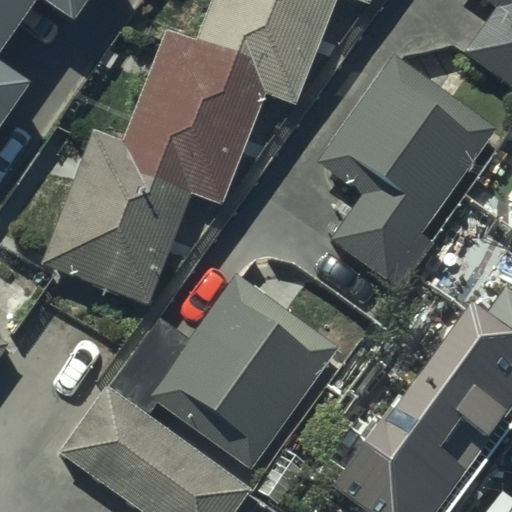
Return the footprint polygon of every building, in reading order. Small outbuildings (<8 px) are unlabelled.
[(0,0),(0,103),(25,68),(0,50),(0,21),(15,0),(60,0),(67,5),(70,0),(0,0)] [(93,125),(43,256),(146,295),(187,186),(220,199),(263,84),(295,97),(331,0),(211,0),(199,33),(165,21),(122,136),(93,125)] [(511,0),(489,0),(492,2),(461,45),(511,81),(511,0)] [(385,45),(310,154),(359,187),(326,235),(393,281),(428,230),(421,225),(494,120),(385,45)] [(156,312),(56,445),(150,511),(229,511),(250,483),(145,408),(152,398),(248,466),(336,341),(231,267),(185,333),(156,312)] [(310,469),(373,511),(420,511),(435,492),(442,497),(464,466),(459,463),(509,391),(511,393),(511,288),(502,282),(485,307),(456,287),(375,404),(361,395),(310,469)] [(0,349),(9,336),(0,330),(0,349)]
